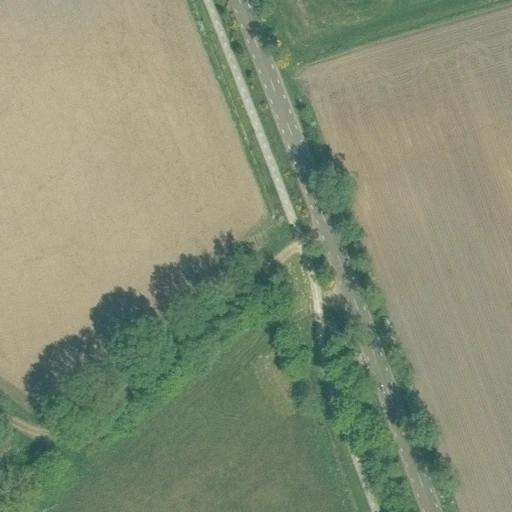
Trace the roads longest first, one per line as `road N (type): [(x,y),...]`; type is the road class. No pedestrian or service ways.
road 1 (tertiary): [(431,511),(238,0)]
road 2 (track): [(0,415),(60,443),(300,249)]
